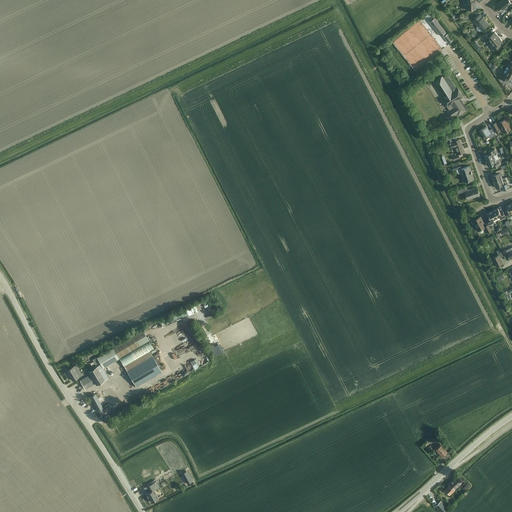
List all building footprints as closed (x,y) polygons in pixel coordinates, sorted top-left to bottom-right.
[(464,9),(467,9),(476,9),(475,1),(474,1),(473,0),(466,0),(467,5),(464,5),(464,6),(464,9)] [(508,0),(502,0),(496,5),(501,12),(504,9),(505,9),(506,8),(509,5),(510,7),(511,6),(511,2),(511,3),(508,0)] [(480,14),(473,20),(477,26),(477,27),(477,28),(479,31),(480,31),(481,30),(482,30),(489,25),(483,17),(482,17),(480,14)] [(435,18),(430,22),(441,36),(445,32),(435,18)] [(486,32),(482,35),(484,36),(483,37),(486,41),(488,40),(491,42),(498,36),(495,32),(490,35),(488,33),(486,32)] [(449,43),(452,40),(447,34),(444,37),(449,43)] [(429,53),(440,45),(432,35),(429,37),(431,40),(423,46),(429,53)] [(498,36),(491,42),(493,45),(491,47),(494,51),(500,47),(498,44),(502,41),(498,36)] [(511,79),(511,72),(507,70),(506,73),(503,72),(500,78),(507,81),(509,78),(511,79)] [(442,76),(433,82),(443,97),(442,98),(447,107),(449,106),(451,109),(449,110),(446,112),(451,118),(456,114),(457,115),(465,110),(467,109),(462,102),(462,101),(460,99),(461,98),(463,97),(457,88),(456,89),(447,75),(445,76),(445,77),(443,78),(442,76)] [(496,122),(492,124),(497,133),(500,131),(500,130),(502,129),(504,132),(510,129),(505,119),(499,122),(499,123),(497,124),(496,122)] [(480,130),(485,139),(489,136),(490,139),(496,135),(493,128),(489,130),(486,126),(480,130)] [(452,149),(455,147),(458,154),(464,152),(460,139),(449,142),(452,149)] [(484,156),(486,161),(498,157),(495,149),(488,151),(489,154),(484,156)] [(500,165),(498,157),(486,161),(488,166),(493,164),(494,167),(500,165)] [(455,171),(456,171),(456,172),(457,173),(459,173),(460,173),(461,173),(464,182),(474,179),(469,166),(461,169),(459,163),(452,166),(454,170),(455,170),(455,171)] [(491,176),(493,181),(502,178),(501,175),(503,174),(502,169),(495,171),(496,174),(491,176)] [(503,181),(502,178),(493,181),(495,187),(500,185),(502,190),(509,188),(507,181),(506,180),(503,181)] [(458,194),(465,191),(467,199),(475,197),(476,199),(479,197),(479,196),(480,195),(477,187),(467,190),(466,187),(457,190),(458,194)] [(498,208),(492,210),(496,218),(499,217),(501,219),(506,217),(503,211),(500,212),(498,208)] [(496,218),(492,210),(487,213),(489,218),(486,219),(490,225),(494,223),(493,220),(496,218)] [(480,217),(473,221),(478,230),(484,227),(481,221),(482,220),(480,217)] [(498,255),(492,258),(497,266),(503,263),(500,257),(503,256),(499,249),(496,251),(498,255)] [(160,322),(190,313),(188,307),(158,316),(160,322)] [(180,324),(175,326),(178,334),(183,332),(180,324)] [(162,371),(150,351),(154,348),(143,330),(97,357),(100,363),(103,368),(119,358),(136,386),(162,371)] [(188,335),(192,343),(199,339),(198,336),(195,338),(192,333),(188,335)] [(90,374),(96,384),(108,377),(100,364),(88,371),(90,374)] [(66,370),(72,380),(79,376),(73,366),(66,370)] [(90,374),(80,381),(85,389),(95,383),(90,374)] [(100,414),(105,411),(95,393),(90,396),(100,414)] [(441,445),(436,449),(442,456),(447,452),(441,445)] [(461,482),(456,477),(449,484),(449,485),(445,489),(450,494),(454,490),(454,489),(461,482)] [(146,494),(150,502),(158,498),(154,490),(159,487),(156,481),(147,486),(150,491),(146,494)] [(443,502),(441,500),(435,506),(441,511),(445,511),(449,509),(443,502)]
